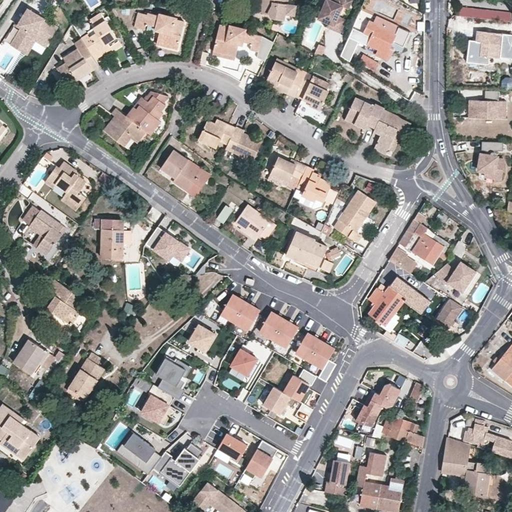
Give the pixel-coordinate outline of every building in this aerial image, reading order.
[(260,0),(259,5),(263,5),(262,12),(262,14),(270,14),(273,18),(279,19),(279,16),(282,13),(285,13),(286,11),(287,0),(260,0)] [(287,0),(286,11),(293,12),(294,0),(287,0)] [(325,0),(318,15),(328,20),(334,23),(332,26),(340,30),(346,18),(339,14),(343,4),(349,6),(351,0),(325,0)] [(511,14),(511,15),(511,12),(461,8),(461,16),(511,21),(511,14)] [(27,46),(34,36),(47,44),(57,27),(28,9),(16,26),(20,28),(10,45),(20,52),(24,45),(27,46)] [(95,26),(94,27),(97,32),(91,36),(90,33),(82,38),(91,53),(108,43),(112,48),(113,50),(121,44),(101,12),(91,19),(95,26)] [(146,23),(156,25),(161,27),(160,32),(157,44),(177,48),(184,21),(178,19),(178,17),(159,13),(158,15),(148,12),(147,14),(139,12),(136,27),(145,29),(146,23)] [(374,21),(369,19),(363,32),(370,36),(367,44),(382,51),(380,56),(388,60),(396,43),(393,41),(396,35),(394,35),(398,26),(376,15),(374,21)] [(511,33),(511,23),(503,23),(502,32),(511,33)] [(247,29),(229,24),(228,26),(220,24),(214,50),(236,55),(238,45),(239,40),(244,41),(252,43),(251,49),(258,51),(261,36),(246,32),(247,29)] [(349,35),(367,44),(370,36),(363,32),(352,27),(349,35)] [(511,36),(511,33),(502,32),(475,29),(474,40),(467,39),(466,54),(490,57),(501,58),(501,56),(508,57),(510,44),(511,36)] [(27,46),(30,48),(34,41),(45,47),(47,44),(34,36),(27,46)] [(274,42),(261,36),(257,58),(265,60),(274,42)] [(75,43),(78,48),(64,57),(67,62),(58,68),(68,85),(78,79),(77,78),(75,75),(90,66),(92,69),(99,64),(96,59),(91,53),(82,38),(75,43)] [(359,42),(350,38),(345,50),(353,54),(359,42)] [(91,53),(96,59),(112,48),(108,43),(91,53)] [(27,46),(24,45),(20,52),(25,55),(30,48),(27,46)] [(322,59),(328,48),(322,45),(316,55),(322,59)] [(209,52),(203,50),(200,63),(206,64),(209,52)] [(214,50),(213,55),(235,60),(236,55),(214,50)] [(375,69),(379,62),(363,54),(359,61),(375,69)] [(489,64),(490,57),(466,54),(465,61),(489,64)] [(295,94),(301,82),(294,79),(297,72),(276,61),(267,79),(275,83),(281,86),(280,89),(294,96),(295,94)] [(75,75),(77,78),(92,69),(90,66),(75,75)] [(326,89),(329,82),(313,75),(310,82),(326,89)] [(502,87),(511,87),(511,78),(510,76),(505,76),(502,79),(502,87)] [(301,82),(295,94),(311,102),(310,104),(319,108),(328,90),(326,89),(310,82),(302,78),(301,82)] [(506,117),(507,99),(499,99),(499,89),(485,89),(485,96),(485,99),(480,99),(469,98),(469,106),(474,106),(473,116),(506,117)] [(150,134),(160,120),(159,119),(163,113),(161,111),(166,105),(163,103),(169,96),(150,91),(145,99),(137,108),(134,107),(127,116),(146,131),(150,134)] [(374,105),(356,96),(346,117),(357,121),(356,124),(364,128),(366,123),(375,127),(384,108),(385,107),(375,103),(374,105)] [(145,99),(141,97),(134,107),(137,108),(145,99)] [(137,143),(146,131),(127,116),(116,108),(112,113),(115,116),(105,131),(124,146),(130,138),(137,143)] [(387,152),(389,149),(398,130),(407,134),(412,123),(403,120),(398,115),(384,108),(375,127),(374,131),(381,135),(375,147),(387,152)] [(217,119),(214,124),(225,129),(227,123),(217,119)] [(227,123),(225,129),(214,124),(207,120),(199,139),(216,147),(219,141),(227,145),(235,127),(227,123)] [(227,145),(225,149),(252,161),(261,141),(244,132),(245,130),(236,126),(235,127),(227,145)] [(389,149),(394,151),(402,136),(409,139),(411,136),(407,134),(398,130),(389,149)] [(502,178),(505,159),(497,158),(497,156),(496,155),(496,152),(493,150),(493,149),(502,150),(502,142),(482,141),(481,149),(485,150),(484,154),(481,153),(478,169),(485,170),(493,172),(493,177),(502,178)] [(201,173),(186,164),(188,160),(174,150),(161,168),(176,178),(174,181),(189,191),(201,173)] [(284,179),(289,181),(292,175),(300,179),(306,166),(298,162),(296,165),(293,164),(278,157),(271,173),(284,179)] [(186,164),(201,173),(189,191),(198,197),(212,176),(188,160),(186,164)] [(49,177),(57,184),(68,191),(65,196),(79,206),(86,198),(80,193),(87,182),(75,173),(76,171),(64,162),(60,167),(58,165),(49,177)] [(330,186),(319,181),(320,178),(321,176),(313,172),(314,170),(306,166),(300,179),(296,189),(304,192),(303,195),(314,200),(315,198),(319,189),(327,193),(330,186)] [(296,189),(300,179),(292,175),(289,181),(284,179),(282,183),(296,189)] [(49,177),(46,182),(54,188),(57,184),(49,177)] [(330,186),(332,183),(320,178),(319,181),(330,186)] [(321,206),(327,193),(319,189),(315,198),(314,200),(303,195),(304,192),(296,189),(293,195),(300,199),(298,201),(314,209),(321,206)] [(376,202),(358,190),(334,227),(349,237),(356,241),(360,235),(359,234),(356,232),(365,218),(376,202)] [(65,196),(62,200),(76,211),(79,206),(65,196)] [(224,223),(233,209),(227,205),(217,218),(224,223)] [(235,222),(242,226),(251,232),(249,235),(256,240),(260,235),(269,222),(270,220),(247,205),(235,222)] [(24,220),(31,225),(46,236),(38,247),(48,254),(63,233),(60,231),(64,226),(42,210),(41,211),(34,206),(24,220)] [(450,244),(431,232),(428,229),(426,227),(422,225),(421,223),(425,215),(419,211),(399,243),(432,264),(438,255),(442,256),(450,244)] [(102,258),(123,258),(123,244),(124,229),(124,219),(95,218),(94,229),(103,229),(102,258)] [(356,232),(359,234),(368,220),(365,218),(356,232)] [(266,239),(275,226),(269,222),(260,235),(266,239)] [(190,248),(157,226),(146,243),(168,258),(172,253),(182,260),(190,248)] [(242,226),(240,229),(249,235),(251,232),(242,226)] [(305,263),(306,260),(319,266),(327,247),(314,241),(315,239),(296,232),(286,254),(305,263)] [(325,252),(328,260),(340,255),(337,247),(325,252)] [(397,247),(389,260),(410,273),(416,264),(399,253),(400,250),(397,247)] [(320,268),(329,272),(333,263),(324,259),(320,268)] [(462,292),(476,272),(461,261),(456,268),(458,269),(456,272),(454,271),(447,262),(435,273),(445,284),(447,282),(462,292)] [(429,284),(416,277),(411,288),(424,295),(429,284)] [(385,293),(383,292),(386,288),(379,283),(368,299),(375,305),(370,313),(382,322),(391,309),(395,312),(411,291),(395,279),(385,293)] [(55,280),(48,291),(56,296),(47,308),(63,320),(66,315),(74,321),(80,312),(77,310),(84,299),(55,280)] [(439,302),(443,293),(432,288),(428,297),(439,302)] [(260,310),(232,293),(221,313),(248,329),(260,310)] [(441,330),(445,332),(462,307),(450,299),(430,330),(437,334),(441,330)] [(395,312),(391,309),(382,322),(385,324),(395,312)] [(298,327),(270,311),(260,331),(287,347),(298,327)] [(388,330),(400,316),(395,312),(385,324),(382,322),(380,324),(388,330)] [(66,315),(63,320),(71,325),(74,321),(66,315)] [(217,335),(201,325),(191,342),(207,352),(217,335)] [(424,337),(430,330),(424,326),(419,333),(424,337)] [(335,348),(307,332),(296,352),(324,368),(329,359),(335,348)] [(404,346),(409,339),(399,332),(394,340),(404,346)] [(47,350),(29,339),(14,362),(32,373),(39,362),(42,364),(41,366),(48,370),(55,360),(61,363),(67,355),(59,350),(55,356),(50,353),(49,354),(46,352),(47,350)] [(511,344),(491,369),(505,380),(509,376),(511,371),(511,344)] [(258,358),(241,348),(231,365),(248,375),(258,358)] [(70,387),(86,397),(105,368),(99,364),(102,359),(92,352),(70,387)] [(186,377),(192,367),(178,359),(176,363),(166,357),(156,374),(163,378),(158,386),(176,396),(180,399),(185,390),(183,388),(182,388),(185,381),(181,379),(183,375),(186,377)] [(326,381),(336,364),(329,359),(324,368),(318,377),(326,381)] [(294,374),(284,392),(297,399),(299,401),(310,384),(312,385),(317,376),(304,369),(299,377),(294,374)] [(425,385),(416,382),(410,399),(418,402),(425,385)] [(394,405),(402,389),(391,383),(386,384),(381,394),(373,389),(369,397),(384,405),(387,407),(394,405)] [(158,386),(155,384),(149,393),(153,395),(143,412),(166,425),(171,415),(173,416),(178,409),(171,405),(176,396),(158,386)] [(284,392),(274,386),(264,404),(280,413),(284,407),(286,402),(288,404),(293,406),(297,399),(284,392)] [(373,426),(384,405),(369,397),(356,420),(363,423),(373,426)] [(306,420),(313,408),(303,402),(296,415),(306,420)] [(3,404),(0,407),(0,437),(3,439),(1,443),(24,460),(40,437),(21,423),(24,419),(3,404)] [(394,415),(387,434),(429,449),(431,438),(418,433),(420,425),(394,415)] [(494,442),(492,451),(511,457),(511,442),(511,443),(511,440),(511,439),(486,431),(487,430),(488,431),(490,426),(485,425),(486,420),(476,418),(474,427),(471,426),(470,430),(464,429),(463,439),(478,443),(478,445),(484,446),(485,439),(494,442)] [(376,423),(373,435),(381,437),(383,425),(376,423)] [(122,454),(131,442),(128,439),(134,431),(132,430),(117,450),(122,454)] [(162,455),(155,450),(148,445),(150,443),(134,431),(128,439),(131,442),(122,454),(148,474),(152,469),(153,468),(162,455)] [(248,445),(227,433),(218,447),(232,455),(230,458),(237,462),(248,445)] [(449,436),(447,452),(444,472),(465,475),(466,469),(467,460),(470,444),(449,436)] [(262,476),(278,448),(262,439),(243,472),(253,478),(257,472),(262,476)] [(180,484),(200,458),(198,457),(203,450),(191,441),(186,448),(185,446),(178,455),(176,459),(173,456),(172,456),(173,455),(166,450),(162,455),(153,468),(160,472),(161,470),(180,484)] [(362,457),(363,445),(356,445),(355,456),(362,457)] [(361,465),(357,485),(364,486),(365,482),(366,472),(383,475),(387,454),(370,451),(367,466),(361,465)] [(344,494),(351,461),(338,458),(337,466),(334,465),(331,481),(328,480),(326,491),(344,494)] [(488,482),(485,482),(486,473),(489,474),(491,464),(467,460),(466,469),(468,470),(465,490),(478,492),(478,493),(486,494),(488,482)] [(180,484),(161,470),(160,472),(178,486),(180,484)] [(388,486),(402,488),(404,479),(390,476),(388,486)] [(248,511),(249,511),(208,481),(191,503),(203,511),(210,502),(223,511),(248,511)] [(364,486),(361,505),(398,511),(402,488),(388,486),(365,482),(364,486)]
